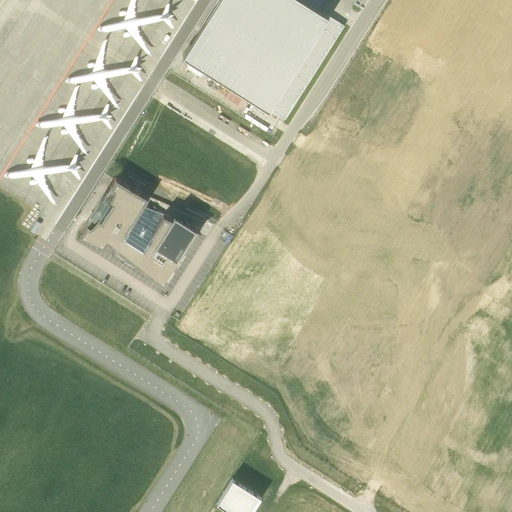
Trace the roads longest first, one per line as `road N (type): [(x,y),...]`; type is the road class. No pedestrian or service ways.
road 1 (unclassified): [(363,511),(283,461),(266,411),(151,337)]
road 2 (unclassified): [(378,0),(311,105)]
